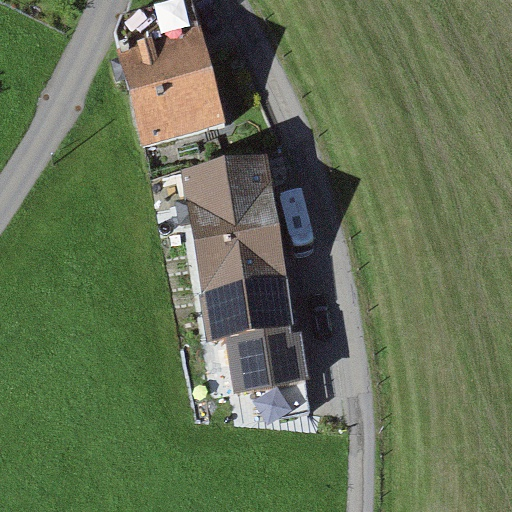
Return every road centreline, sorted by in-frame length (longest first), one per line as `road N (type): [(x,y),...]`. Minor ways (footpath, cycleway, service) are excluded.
road 1 (unclassified): [(235,0),(334,262),(366,445),(362,511)]
road 2 (residential): [(112,0),(66,111),(0,214)]
